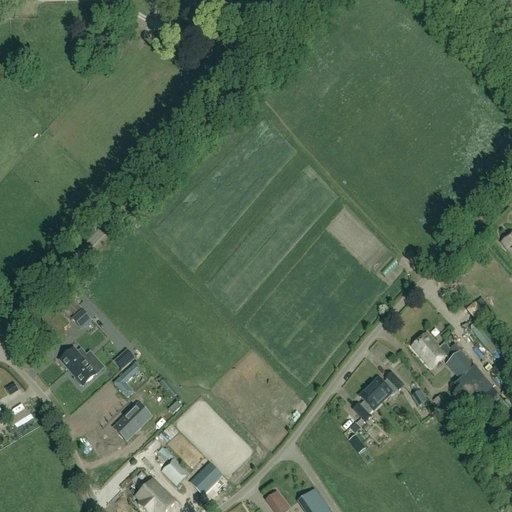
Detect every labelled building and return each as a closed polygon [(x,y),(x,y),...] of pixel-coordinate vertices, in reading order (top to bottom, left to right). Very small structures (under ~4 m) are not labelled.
[(511,234),(502,244),(511,255),(511,234)] [(494,292),(498,298),(505,293),(501,287),(494,292)] [(478,324),(490,314),(479,301),(467,311),(478,324)] [(72,320),(81,330),(90,321),(82,312),(72,320)] [(421,359),(436,345),(426,334),(411,347),(421,359)] [(59,360),(74,345),(67,338),(52,353),(59,360)] [(112,338),(106,343),(110,348),(105,352),(107,356),(119,348),(112,338)] [(439,348),(436,345),(421,359),(430,370),(446,357),(450,362),(445,365),(460,381),(454,386),(470,402),(487,386),(482,381),(484,379),(460,353),(461,352),(455,346),(450,350),(444,344),(439,348)] [(81,386),(82,388),(96,375),(90,368),(93,365),(81,351),(77,354),(74,349),(60,362),(75,380),(74,381),(80,387),(81,386)] [(121,370),(126,366),(133,360),(127,352),(119,359),(115,363),(121,370)] [(58,365),(56,356),(49,358),(52,367),(58,365)] [(487,369),(490,364),(484,360),(481,365),(487,369)] [(43,376),(50,365),(44,362),(37,372),(43,376)] [(136,365),(114,385),(128,400),(134,394),(126,386),(142,371),(136,365)] [(383,385),(377,379),(368,388),(382,403),(391,394),(393,395),(397,391),(397,392),(403,387),(391,374),(385,379),(387,381),(383,385)] [(491,387),(482,393),(487,400),(496,394),(491,387)] [(373,412),(382,403),(368,388),(359,397),(364,403),(360,407),(358,405),(353,410),(365,423),(370,418),(368,415),(372,412),(373,412)] [(426,403),(420,392),(411,397),(418,408),(426,403)] [(131,466),(144,453),(117,423),(103,436),(131,466)] [(355,424),(349,429),(354,434),(359,429),(355,424)] [(370,426),(366,430),(373,438),(377,434),(370,426)] [(352,446),(358,442),(355,437),(349,441),(352,446)] [(176,487),(189,475),(175,460),(162,472),(176,487)] [(221,478),(209,466),(190,485),(202,497),(221,478)] [(154,481),(153,483),(152,482),(136,499),(141,503),(138,506),(143,511),(182,511),(168,498),(177,490),(163,476),(156,483),(154,481)] [(328,511),(314,491),(298,503),(304,511),(328,511)] [(277,493),(265,501),(272,511),(285,511),(289,509),(277,493)]
